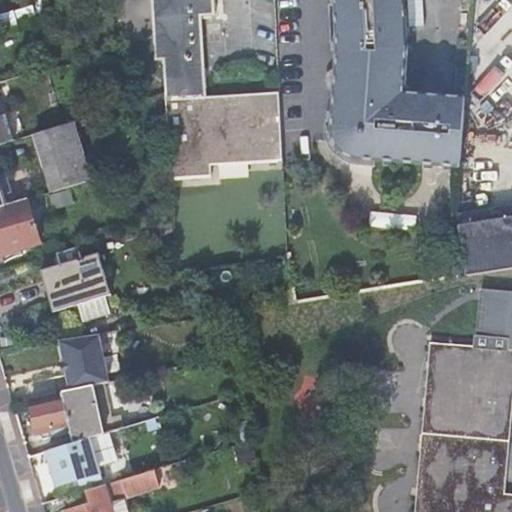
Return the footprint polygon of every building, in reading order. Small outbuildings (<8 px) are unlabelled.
[(163,60),(159,0),(151,0),(152,17),(155,60),(163,60)] [(159,0),(163,60),(164,68),(166,97),(166,98),(170,159),(171,181),(212,178),(211,166),(282,161),(279,94),(206,99),(204,9),(218,9),(217,0),(159,0)] [(335,0),(338,51),(336,69),(335,93),(333,113),(332,130),(332,132),(332,134),(332,136),(333,138),(334,140),(334,142),(335,144),(336,146),(337,147),(338,149),(340,150),(341,152),(343,153),(344,154),(346,155),(348,157),(350,157),(352,158),(353,159),(355,159),(357,159),(359,160),(360,160),(375,161),(460,167),(465,99),(402,94),(406,50),(403,0),(335,0)] [(163,60),(155,60),(155,68),(164,68),(163,60)] [(335,93),(336,69),(335,69),(331,70),(327,73),(325,76),(324,81),(325,85),(327,89),(330,91),(335,93)] [(332,130),(333,113),(326,112),(324,130),(325,138),(328,147),(336,157),(347,164),(357,167),(374,168),(375,161),(360,160),(359,160),(357,159),(355,159),(353,159),(352,158),(350,157),(348,157),(346,155),(344,154),(343,153),(341,152),(340,150),(338,149),(337,147),(336,146),(335,144),(334,142),(334,140),(333,138),(332,136),(332,134),(332,132),(332,130)] [(90,183),(72,124),(36,135),(53,193),(90,183)] [(29,200),(6,207),(0,208),(0,256),(42,244),(29,200)] [(459,230),(511,221),(511,217),(458,226),(459,230)] [(511,269),(511,221),(459,230),(465,277),(511,269)] [(81,247),(61,253),(64,265),(45,271),(52,291),(58,312),(82,305),(87,322),(114,314),(109,296),(115,294),(102,253),(85,259),(81,247)] [(438,345),(422,511),(511,511),(511,497),(506,497),(511,441),(511,288),(486,286),(480,339),(511,342),(510,352),(479,349),(438,345)] [(94,336),(56,342),(64,366),(72,391),(103,384),(109,382),(94,336)] [(480,339),(479,349),(510,352),(511,342),(480,339)] [(71,433),(74,443),(89,438),(105,434),(113,431),(103,384),(72,391),(62,393),(63,395),(31,403),(35,419),(38,435),(54,431),(55,437),(67,434),(71,433)] [(240,424),(243,442),(253,440),(252,422),(240,424)] [(74,443),(48,451),(53,468),(58,485),(84,477),(85,482),(100,477),(97,467),(114,462),(105,434),(89,438),(74,443)] [(159,488),(154,471),(122,481),(110,485),(115,501),(127,498),(159,488)] [(85,492),(64,498),(67,508),(65,508),(65,509),(68,508),(70,511),(68,511),(130,511),(127,498),(115,501),(108,503),(103,486),(85,492)]
